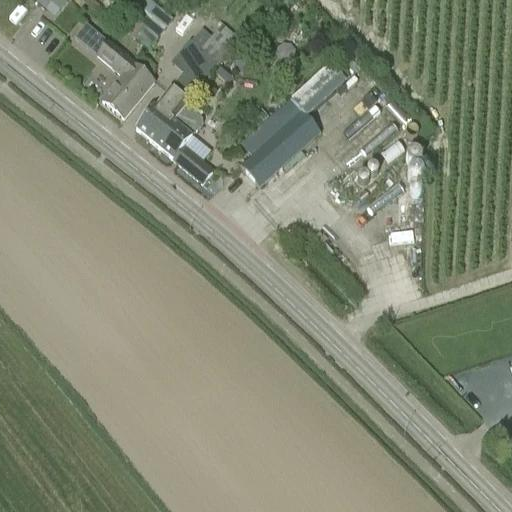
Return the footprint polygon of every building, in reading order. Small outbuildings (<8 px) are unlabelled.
[(30,0),(46,13),(56,0),(30,0)] [(151,6),(135,25),(156,42),(172,23),(151,6)] [(189,46),(188,45),(170,68),(200,92),(214,76),(240,44),(222,28),(210,41),(201,33),(189,46)] [(96,61),(122,81),(101,106),(101,107),(123,124),(146,95),(154,86),(143,76),(107,47),(96,61)] [(320,137),(304,120),(344,85),(328,67),(239,147),(250,159),(238,171),(257,193),(320,137)] [(208,87),(198,100),(206,107),(216,93),(208,87)] [(136,135),(153,150),(186,108),(190,103),(174,90),(172,93),(171,92),(162,104),(155,112),(154,111),(151,115),(135,135),(136,135)] [(352,192),(415,144),(383,102),(340,135),(348,145),(362,163),(347,174),(351,180),(346,184),(352,192)] [(202,121),(186,108),(153,150),(172,165),(177,170),(200,189),(211,177),(182,153),(191,142),(190,141),(196,135),(200,129),(203,127),(202,121)] [(387,195),(423,173),(412,156),(376,177),(387,195)]
